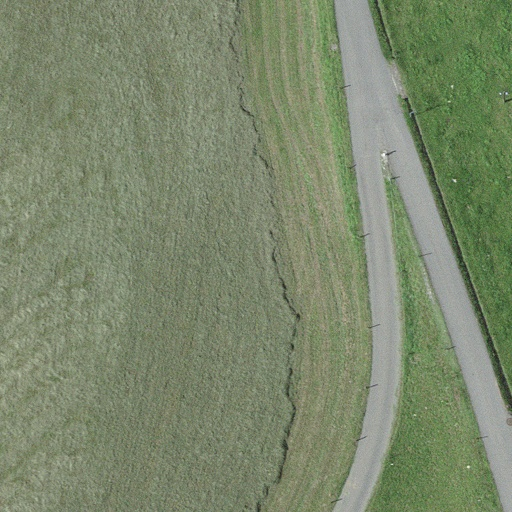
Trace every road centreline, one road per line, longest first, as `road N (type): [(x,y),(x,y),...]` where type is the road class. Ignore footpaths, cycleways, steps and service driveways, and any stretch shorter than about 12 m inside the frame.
road 1 (unclassified): [(387,90),(511,503)]
road 2 (unclassified): [(362,511),(387,90)]
